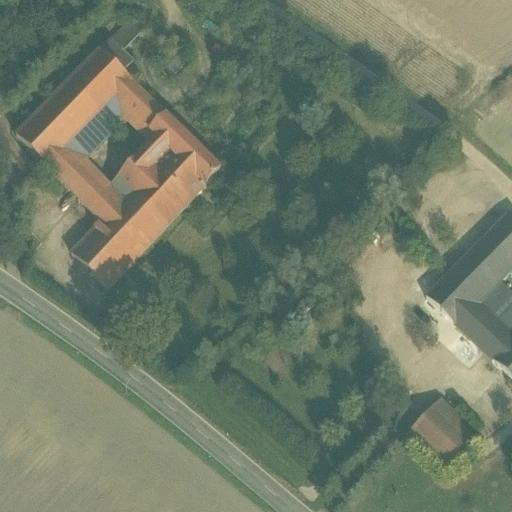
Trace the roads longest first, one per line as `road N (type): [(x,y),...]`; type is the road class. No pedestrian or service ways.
road 1 (tertiary): [(287,511),(0,287)]
road 2 (unclassified): [(511,195),(463,147),(251,0)]
